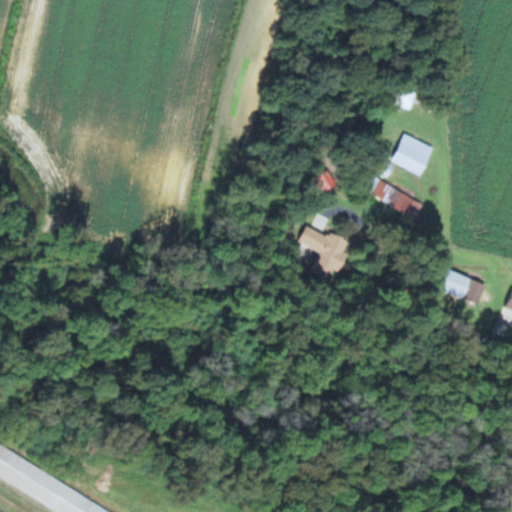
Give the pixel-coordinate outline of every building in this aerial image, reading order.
[(396,104),(413,109),(418,91),(400,86),(396,104)] [(423,174),(436,147),(407,133),(394,161),(423,174)] [(424,204),(395,187),(387,199),(417,217),(424,204)] [(351,255),(346,252),(350,243),(310,223),(301,241),(323,253),(317,265),(340,277),(351,255)] [(481,304),(489,284),(451,269),(443,289),(481,304)] [(0,479),(57,511),(114,511),(0,447),(0,479)]
